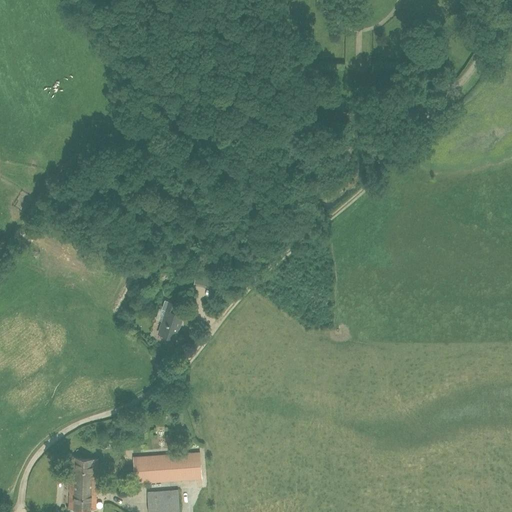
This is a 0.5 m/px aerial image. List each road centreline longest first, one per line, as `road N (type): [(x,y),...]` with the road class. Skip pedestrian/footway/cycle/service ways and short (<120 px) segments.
road 1 (track): [(19,511),(26,472),(42,448),(170,379),(244,292),(368,185),(426,112)]
road 2 (track): [(426,112),(470,72),(511,0)]
